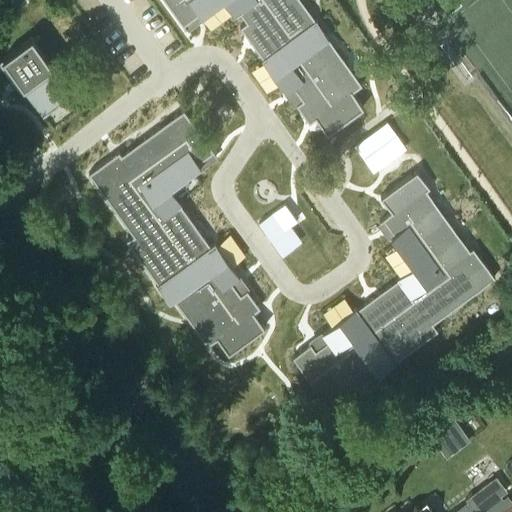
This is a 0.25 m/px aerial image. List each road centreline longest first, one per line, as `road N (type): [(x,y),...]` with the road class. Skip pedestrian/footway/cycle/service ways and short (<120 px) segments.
road 1 (residential): [(223,511),(0,211)]
road 2 (residential): [(0,207),(183,64),(207,57),(226,65),(263,113)]
road 3 (residential): [(263,113),(366,257),(304,297)]
road 4 (residential): [(304,297),(220,188),(263,113)]
